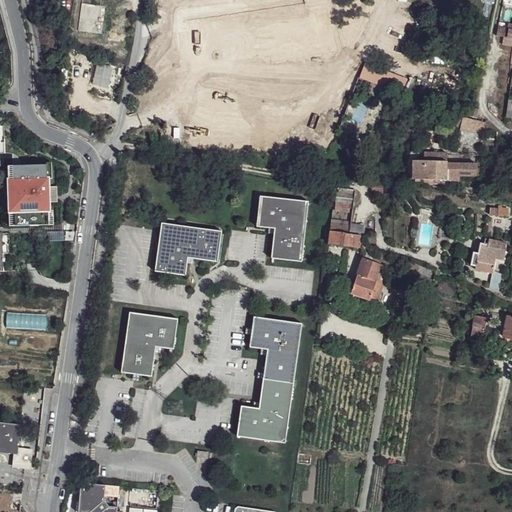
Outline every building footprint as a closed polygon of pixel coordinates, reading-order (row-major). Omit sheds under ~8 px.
[(388,0),(388,5),(408,10),(410,0),(388,0)] [(511,30),(498,28),(497,36),(501,37),(501,36),(511,38),(511,30)] [(224,104),(315,97),(312,48),(221,55),(224,104)] [(363,63),(358,78),(362,80),(367,81),(372,83),(387,88),(391,89),(401,93),(406,78),(363,63)] [(114,71),(99,68),(96,80),(111,84),(114,71)] [(111,84),(96,80),(94,85),(110,90),(111,84)] [(387,88),(372,83),(369,94),(384,99),(387,88)] [(463,118),(460,129),(483,134),(485,123),(463,118)] [(53,198),(52,191),(63,190),(62,181),(54,182),(53,174),(52,174),(50,160),(17,163),(19,185),(14,186),(15,202),(20,201),(22,223),(56,219),(55,206),(56,206),(55,197),(53,198)] [(418,180),(423,180),(424,161),(419,161),(413,161),(412,180),(416,180),(418,180)] [(445,162),(424,161),(423,180),(433,180),(442,180),(446,180),(446,176),(446,164),(446,161),(445,162)] [(477,165),(446,164),(446,176),(477,177),(477,165)] [(373,183),(372,193),(383,193),(384,183),(373,183)] [(337,188),(335,207),(353,209),(355,190),(337,188)] [(260,196),(256,227),(274,229),(271,258),(302,262),(308,202),(260,196)] [(506,217),(507,210),(490,209),(489,215),(506,217)] [(331,220),(328,243),(359,247),(360,239),(360,235),(349,234),(351,222),(331,220)] [(162,223),(155,271),(185,276),(187,263),(188,258),(193,258),(218,262),(222,231),(162,223)] [(12,256),(12,251),(10,230),(0,231),(0,269),(0,270),(0,268),(0,265),(13,264),(13,259),(12,256)] [(20,250),(18,230),(10,230),(12,251),(20,250)] [(73,241),(75,231),(47,232),(47,241),(73,241)] [(485,245),(480,244),(478,254),(475,267),(475,269),(481,271),(491,273),(492,273),(493,271),(495,260),(504,261),(506,249),(505,249),(506,244),(486,240),(485,245)] [(363,259),(350,294),(376,303),(386,276),(379,273),(382,266),(363,259)] [(501,275),(493,271),(492,273),(489,288),(497,291),(501,275)] [(455,287),(438,283),(436,291),(453,296),(455,287)] [(129,312),(121,372),(134,374),(139,375),(152,376),(155,352),(156,347),(161,347),(169,349),(172,349),(174,349),(178,319),(129,312)] [(475,315),(470,340),(482,343),(487,317),(475,315)] [(511,317),(507,316),(503,337),(511,338),(511,317)] [(254,317),(249,347),(262,349),(267,350),(267,355),(264,374),(263,378),(260,403),(259,408),(254,408),(241,406),(237,436),(285,443),(302,324),(254,317)] [(19,425),(0,422),(0,449),(15,451),(16,452),(16,447),(19,425)] [(31,449),(16,447),(16,452),(15,451),(12,466),(24,468),(29,468),(31,449)] [(106,479),(81,477),(79,506),(89,507),(92,511),(116,511),(118,501),(110,500),(104,494),(105,489),(119,491),(120,480),(106,479)] [(156,511),(157,504),(131,502),(129,511),(156,511)]
